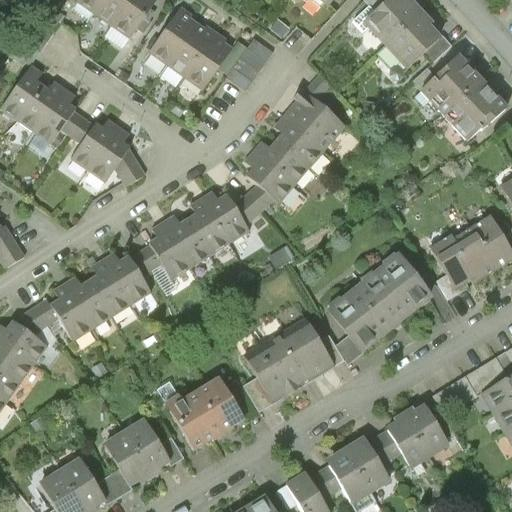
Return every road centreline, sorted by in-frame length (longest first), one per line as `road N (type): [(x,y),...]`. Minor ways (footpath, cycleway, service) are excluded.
road 1 (residential): [(511,316),(174,511)]
road 2 (residential): [(200,160),(291,62),(202,0)]
road 3 (residential): [(200,160),(63,57)]
road 4 (residential): [(70,246),(200,160)]
